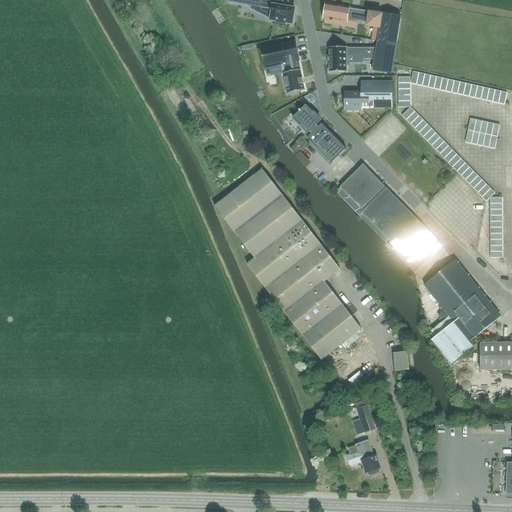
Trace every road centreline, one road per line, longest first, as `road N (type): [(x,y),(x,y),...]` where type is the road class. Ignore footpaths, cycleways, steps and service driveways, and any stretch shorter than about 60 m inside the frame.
road 1 (residential): [(511,303),(329,110),(304,0)]
road 2 (tertiary): [(0,499),(246,502)]
road 3 (unknown): [(492,511),(495,445),(474,434),(457,437),(451,510)]
road 4 (tertiary): [(246,502),(401,507)]
